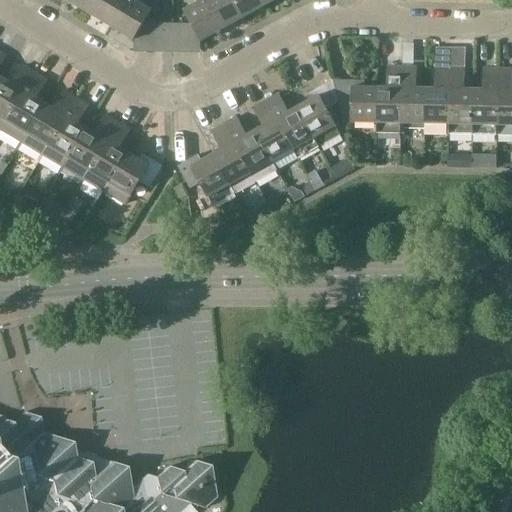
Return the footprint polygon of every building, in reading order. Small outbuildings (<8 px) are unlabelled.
[(73,0),(71,4),(92,16),(101,0),(73,0)] [(101,0),(92,16),(112,29),(129,0),(101,0)] [(129,0),(112,29),(134,41),(138,34),(163,34),(163,24),(144,24),(152,11),(137,2),(138,0),(129,0)] [(224,30),(207,0),(198,0),(200,2),(185,11),(193,25),(173,25),(173,34),(198,35),(202,42),(224,30)] [(207,0),(224,30),(245,19),(234,0),(207,0)] [(234,0),(245,19),(266,7),(262,0),(234,0)] [(4,79),(0,86),(0,126),(3,128),(36,74),(23,66),(13,85),(4,79)] [(388,88),(378,88),(378,124),(377,134),(401,135),(401,128),(403,68),(388,68),(388,88)] [(416,68),(403,68),(401,128),(425,129),(425,125),(426,89),(416,89),(416,68)] [(436,89),(426,89),(425,125),(449,126),(450,69),(436,69),(436,89)] [(450,69),(449,126),(449,135),(473,136),(474,90),(464,90),(465,69),(450,69)] [(484,90),(474,90),(473,136),(497,136),(498,70),(484,70),(484,90)] [(511,70),(498,70),(497,136),(511,136),(511,70)] [(3,128),(24,141),(46,104),(37,99),(48,81),(36,74),(3,128)] [(309,102),(297,108),(320,149),(342,136),(327,110),(339,104),(333,80),(306,96),(309,102)] [(365,82),(333,80),(339,104),(345,124),(378,124),(378,88),(365,88),(365,82)] [(24,141),(44,153),(77,99),(65,91),(54,109),(46,104),(24,141)] [(279,95),(267,102),(294,151),(291,153),(296,162),(320,149),(297,108),(289,113),(279,95)] [(44,153),(65,166),(87,129),(79,124),(89,106),(77,99),(44,153)] [(264,127),(255,132),(273,163),(291,153),(294,151),(267,102),(254,109),(264,127)] [(65,166),(85,178),(118,123),(106,116),(96,134),(87,129),(65,166)] [(237,118),(224,125),(252,175),(249,176),(252,181),(257,178),(260,182),(275,173),(270,165),(273,163),(255,132),(247,136),(237,118)] [(85,178),(106,191),(128,153),(120,148),(131,131),(118,123),(85,178)] [(222,150),(213,155),(236,195),(260,182),(257,178),(252,181),(249,176),(252,175),(224,125),(212,132),(222,150)] [(128,153),(106,191),(128,203),(140,182),(151,189),(164,167),(143,155),(140,160),(128,153)] [(236,195),(213,155),(202,162),(199,156),(178,167),(186,183),(190,189),(190,190),(201,184),(214,207),(236,195)] [(449,168),(472,168),(473,156),(449,156),(449,168)] [(343,163),(331,169),(333,172),(337,180),(349,174),(343,163)] [(305,191),(308,196),(317,191),(311,182),(307,185),(305,191)] [(295,203),(305,198),(302,193),(292,188),(288,190),(295,203)] [(266,220),(273,216),(267,204),(259,209),(266,220)] [(58,205),(50,219),(58,223),(60,219),(66,210),(58,205)] [(67,210),(61,220),(72,222),(76,216),(67,210)] [(0,511),(122,511),(123,510),(134,500),(128,468),(99,459),(99,458),(87,454),(86,455),(76,451),(74,443),(43,433),(43,426),(33,415),(26,413),(13,424),(6,421),(1,416),(0,415),(0,511)] [(169,467),(156,478),(160,494),(153,501),(155,511),(181,511),(190,504),(205,509),(217,498),(211,467),(195,462),(184,472),(169,467)]
